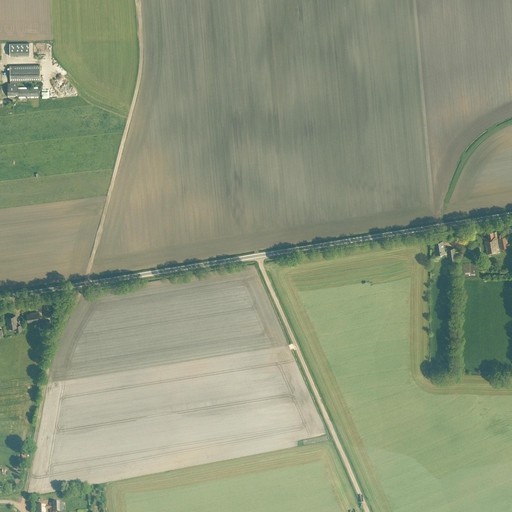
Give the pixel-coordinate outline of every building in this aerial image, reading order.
[(9,56),(29,55),(29,43),(9,44),(9,56)] [(18,96),(18,87),(18,81),(40,80),(40,65),(10,66),(10,83),(7,83),(7,96),(18,96)] [(18,87),(18,96),(18,97),(38,97),(38,87),(18,87)] [(486,254),(499,252),(498,241),(497,241),(497,239),(496,232),(488,233),(489,237),(484,238),(486,254)] [(498,235),(500,248),(510,247),(509,243),(507,244),(506,236),(501,237),(501,235),(498,235)] [(437,254),(445,253),(443,241),(435,242),(437,254)] [(450,262),(456,261),(454,248),(447,249),(450,262)] [(476,276),(477,262),(465,262),(465,276),(476,276)] [(28,322),(38,320),(37,312),(30,313),(30,314),(26,315),(28,322)] [(16,332),(21,331),(20,324),(17,325),(17,321),(17,319),(16,319),(15,315),(6,317),(8,328),(15,327),(16,332)] [(49,507),(46,507),(46,506),(35,506),(35,511),(45,511),(46,510),(50,510),(49,511),(63,511),(64,503),(60,503),(52,503),(52,504),(49,504),(49,507)]
